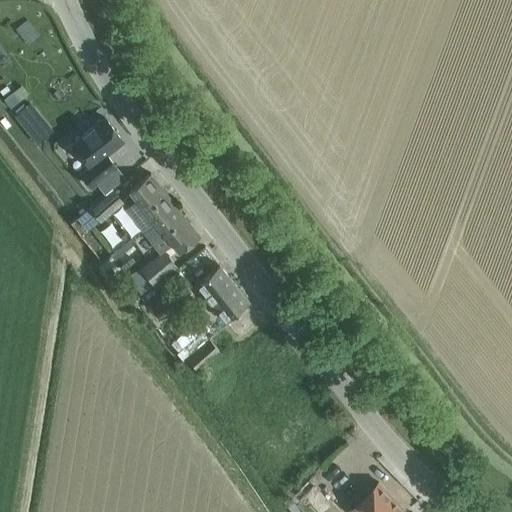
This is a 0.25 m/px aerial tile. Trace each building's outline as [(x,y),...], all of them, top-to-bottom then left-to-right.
[(31,102),(14,115),(24,129),(31,123),(36,120),(41,115),(31,102)] [(71,144),(89,167),(81,174),(91,187),(116,167),(106,155),(124,142),(105,118),(71,144)] [(126,207),(143,229),(177,204),(152,172),(130,189),(137,198),(126,207)] [(115,189),(93,206),(103,219),(125,202),(115,189)] [(177,204),(143,229),(159,250),(165,245),(167,247),(172,244),(179,253),(201,236),(177,204)] [(142,268),(141,269),(153,283),(154,283),(155,285),(178,266),(164,249),(142,268)] [(226,321),(249,303),(218,265),(195,284),(226,321)] [(141,267),(128,277),(141,294),(154,283),(153,283),(141,269),(142,268),(141,267)] [(210,339),(188,357),(198,371),(221,354),(210,339)] [(354,511),(407,511),(408,510),(379,479),(353,506),(351,507),(354,511)]
